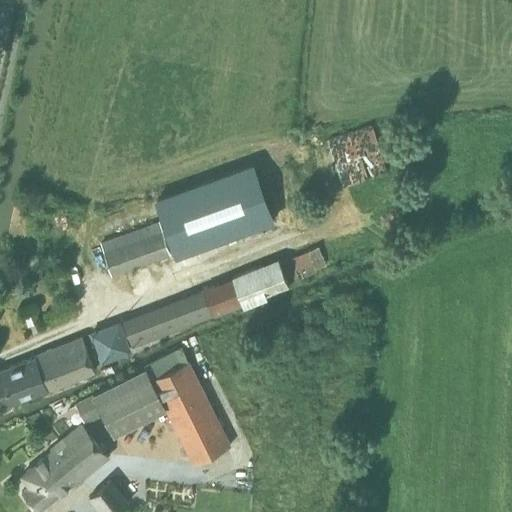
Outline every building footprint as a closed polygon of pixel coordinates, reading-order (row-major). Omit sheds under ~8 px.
[(327,138),(334,161),(343,188),(344,187),(347,194),(348,194),(356,216),(406,197),(403,188),(400,189),(395,177),(393,169),(396,168),(382,122),(372,125),(371,124),(327,138)] [(157,199),(177,255),(272,221),(252,164),(157,199)] [(101,243),(112,274),(170,253),(159,222),(101,243)] [(197,292),(124,320),(133,345),(215,314),(216,317),(290,289),(288,283),(317,272),(316,268),(326,264),(319,246),(308,251),(279,262),(278,258),(233,276),(233,277),(197,292)] [(91,333),(102,360),(130,350),(119,322),(91,333)] [(82,336),(47,350),(35,354),(36,356),(0,370),(0,392),(5,405),(96,370),(82,336)] [(95,394),(114,433),(166,407),(194,463),(230,445),(181,347),(145,365),(147,369),(95,394)] [(53,449),(47,454),(21,475),(30,485),(22,491),(37,510),(71,482),(74,486),(83,479),(81,477),(109,455),(82,423),(51,448),(53,449)] [(90,496),(103,511),(116,511),(129,502),(111,479),(90,496)]
